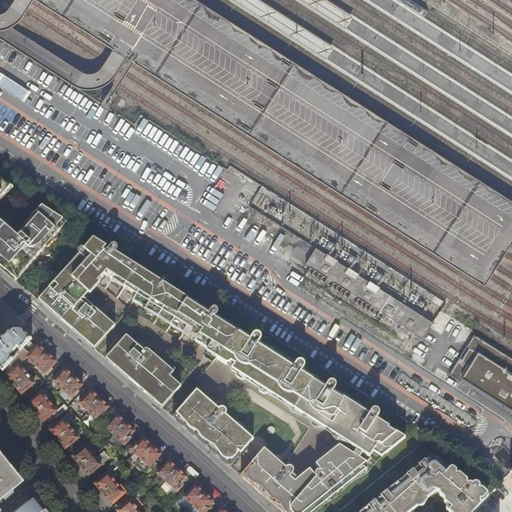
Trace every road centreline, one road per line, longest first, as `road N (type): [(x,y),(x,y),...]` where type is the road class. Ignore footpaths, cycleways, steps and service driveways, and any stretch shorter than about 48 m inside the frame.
road 1 (residential): [(248,511),(15,301)]
road 2 (residential): [(0,415),(79,511)]
